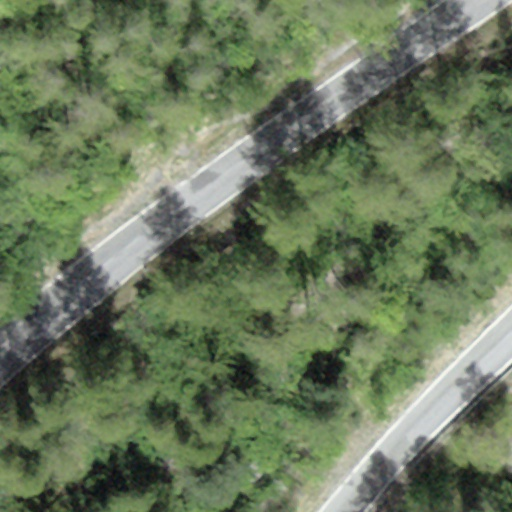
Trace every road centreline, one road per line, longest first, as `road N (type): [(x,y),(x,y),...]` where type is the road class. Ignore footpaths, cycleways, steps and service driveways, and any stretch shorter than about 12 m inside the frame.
road 1 (tertiary): [(475,0),(219,181),(0,356)]
road 2 (tertiary): [(341,511),(511,332)]
